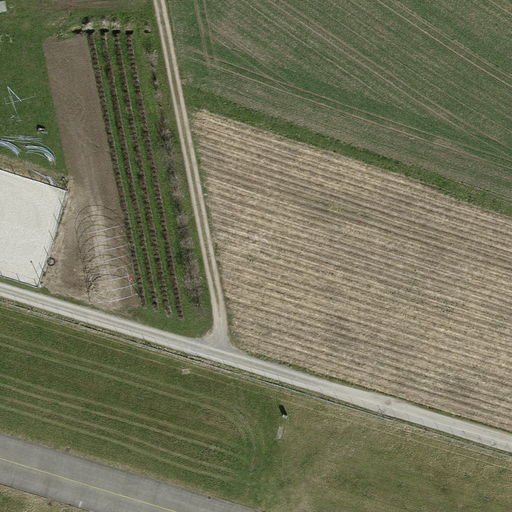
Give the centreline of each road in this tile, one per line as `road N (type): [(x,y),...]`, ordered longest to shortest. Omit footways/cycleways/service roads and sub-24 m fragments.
road 1 (track): [(511,445),(0,289)]
road 2 (track): [(225,357),(159,0)]
